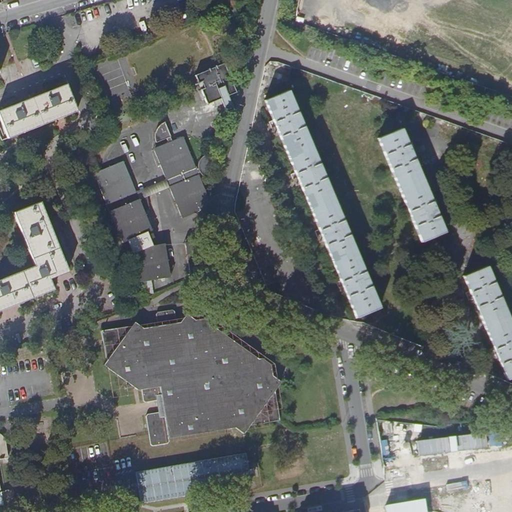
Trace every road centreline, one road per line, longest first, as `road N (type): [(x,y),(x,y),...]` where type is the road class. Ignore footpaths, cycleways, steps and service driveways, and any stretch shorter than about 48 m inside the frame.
road 1 (residential): [(55,2),(84,113),(52,147),(49,165),(93,291),(71,309),(0,334)]
road 2 (residential): [(299,310),(260,296),(224,211),(265,51)]
road 3 (residential): [(265,51),(511,137)]
road 4 (residential): [(299,310),(511,399)]
road 5 (unknown): [(454,257),(416,104)]
road 6 (unknown): [(494,391),(454,257)]
road 7 (residential): [(246,511),(381,488)]
road 8 (unknown): [(381,488),(511,464)]
